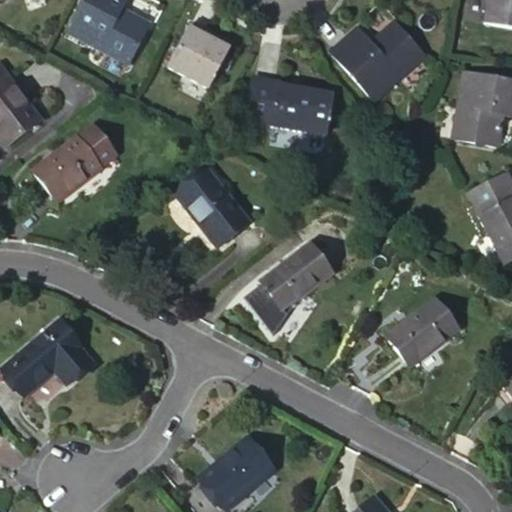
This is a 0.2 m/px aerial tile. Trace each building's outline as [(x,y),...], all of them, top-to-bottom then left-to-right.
[(88,0),(68,38),(127,70),(147,32),(135,26),(136,23),(121,15),(128,0),(88,0)] [(511,0),(486,0),(482,26),(511,31),(511,0)] [(375,15),(377,17),(387,7),(384,5),(375,15)] [(324,39),(372,85),(417,36),(387,7),(377,17),(375,15),(363,28),(348,14),(324,39)] [(149,29),(136,23),(135,26),(147,32),(149,29)] [(203,40),(205,36),(192,28),(168,72),(208,93),(228,53),(223,50),(203,40)] [(205,36),(203,40),(223,50),(225,46),(205,36)] [(511,84),(462,76),(450,142),(492,150),(494,136),(498,137),(501,119),(511,121),(511,84)] [(256,85),(318,92),(319,87),(257,80),(256,85)] [(0,152),(33,125),(34,124),(0,83),(0,152)] [(318,92),(256,85),(251,127),(333,137),(338,94),(318,92)] [(70,138),(28,173),(54,204),(96,168),(95,167),(110,155),(86,126),(71,139),(70,138)] [(202,170),(171,198),(215,246),(246,218),(202,170)] [(511,273),(511,191),(505,181),(469,203),(511,274),(511,273)] [(304,239),(259,281),(285,308),(330,267),(304,239)] [(407,365),(453,326),(429,296),(383,333),(407,365)] [(4,373),(24,401),(57,377),(62,372),(73,387),(94,372),(83,357),(84,356),(63,329),(4,373)] [(73,387),(62,372),(57,377),(68,392),(73,387)] [(511,372),(501,381),(511,394),(511,372)] [(246,441),(197,479),(221,510),(270,472),(246,441)] [(356,511),(385,511),(373,498),(356,511)]
